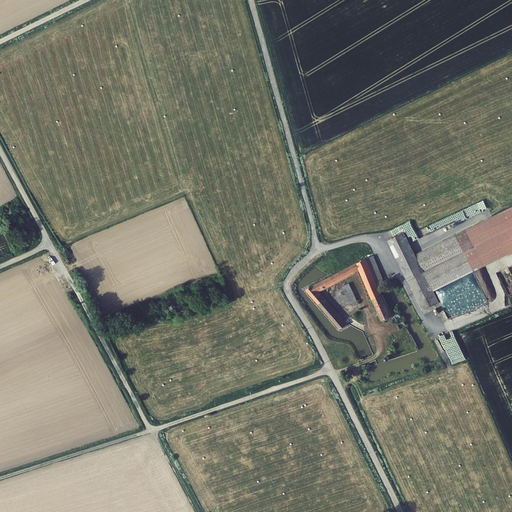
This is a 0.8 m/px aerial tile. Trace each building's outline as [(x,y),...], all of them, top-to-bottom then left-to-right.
[(425,271),(408,279),(424,311),(441,302),(435,290),(511,251),(511,207),(417,254),(425,271)] [(405,230),(388,239),(408,279),(425,271),(417,254),(405,230)] [(377,255),(370,258),(386,286),(391,284),(377,255)] [(370,258),(368,259),(382,288),(386,286),(370,258)] [(368,259),(304,288),(305,290),(336,329),(343,326),(318,292),(364,271),(387,322),(397,317),(387,296),(386,296),(382,288),(368,259)] [(483,284),(477,300),(486,303),(491,291),(490,291),(491,287),(483,284)] [(351,285),(342,289),(350,306),(359,302),(351,285)] [(400,329),(389,334),(395,349),(414,340),(405,320),(397,323),(400,329)]
